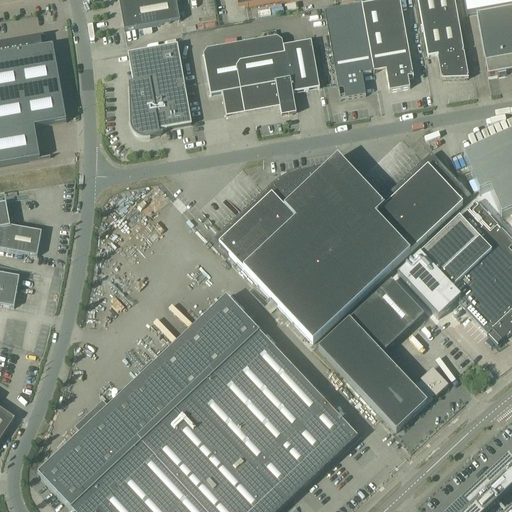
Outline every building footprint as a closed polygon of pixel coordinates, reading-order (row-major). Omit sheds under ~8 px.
[(175,0),(151,0),(119,6),(124,33),(180,23),(175,0)] [(235,0),(238,11),(244,10),(246,10),(284,3),(283,0),(235,0)] [(462,53),(463,53),(453,0),(417,0),(427,59),(437,57),(438,59),(437,60),(441,81),(442,80),(442,82),(441,82),(441,83),(468,81),(467,81),(467,79),(468,79),(463,55),(462,55),(462,53)] [(511,0),(462,0),(466,18),(476,17),(487,78),(511,73),(511,0)] [(362,6),(361,6),(374,76),(374,75),(385,73),(389,94),(409,90),(408,81),(412,80),(412,81),(413,81),(399,1),(362,7),(362,6)] [(374,76),(361,6),(361,7),(324,14),(339,98),(339,96),(344,96),(345,102),(365,98),(361,77),(373,75),(373,76),(374,76)] [(0,168),(40,162),(34,130),(66,124),(53,48),(42,50),(40,41),(44,40),(43,39),(0,46),(0,168)] [(281,117),(296,115),(292,96),(319,91),(311,44),(283,49),(282,43),(276,40),(207,52),(203,57),(210,98),(222,96),(226,118),(227,118),(227,117),(279,107),(281,117)] [(177,47),(127,56),(133,86),(129,86),(129,83),(128,83),(130,127),(130,128),(130,129),(131,131),(131,132),(131,133),(132,134),(133,135),(134,136),(135,137),(136,138),(137,139),(138,139),(139,140),(140,140),(141,141),(143,141),(145,141),(147,141),(148,141),(149,140),(161,137),(160,136),(159,136),(159,132),(191,127),(177,47)] [(511,137),(463,158),(479,196),(489,192),(501,220),(511,216),(511,137)] [(226,240),(219,246),(228,256),(312,346),(470,199),(431,157),(422,165),(421,164),(416,169),(417,170),(415,171),(414,170),(409,175),(410,176),(408,178),(407,177),(402,182),(403,183),(401,184),(400,183),(395,188),(396,189),(394,191),(393,190),(388,195),(389,196),(387,198),(386,196),(381,201),(382,202),(379,205),(352,176),(349,162),(341,164),(337,160),(332,165),(310,169),(302,171),(295,173),(288,176),(281,180),(277,183),(273,186),(270,189),(263,196),(262,194),(256,199),(257,200),(256,202),(255,201),(249,206),(250,207),(249,209),(248,208),(242,212),(243,214),(242,215),(241,214),(235,219),(236,220),(235,222),(234,221),(228,226),(229,227),(228,228),(227,227),(221,232),(222,233),(221,235),(226,240)] [(511,243),(476,204),(397,278),(437,321),(456,304),(487,337),(491,333),(493,336),(489,340),(488,339),(497,349),(498,349),(496,347),(500,343),(501,344),(511,336),(511,255),(508,252),(511,248),(511,243)] [(0,207),(0,252),(37,259),(41,234),(10,229),(6,206),(0,207)] [(214,241),(219,246),(226,240),(221,235),(214,241)] [(0,307),(14,310),(19,280),(0,276),(0,307)] [(391,284),(318,352),(396,435),(411,421),(412,422),(433,403),(431,401),(433,399),(435,401),(448,389),(432,372),(419,384),(420,385),(418,387),(417,386),(412,390),(381,358),(424,319),(391,284)] [(281,511),(358,441),(226,300),(156,366),(152,361),(138,374),(142,379),(37,477),(69,511),(281,511)] [(0,442),(15,421),(0,411),(0,399),(0,398),(0,442)] [(451,511),(490,511),(496,507),(495,511),(511,511),(511,506),(506,511),(500,511),(501,511),(502,507),(499,505),(511,492),(511,464),(507,460),(451,511)]
